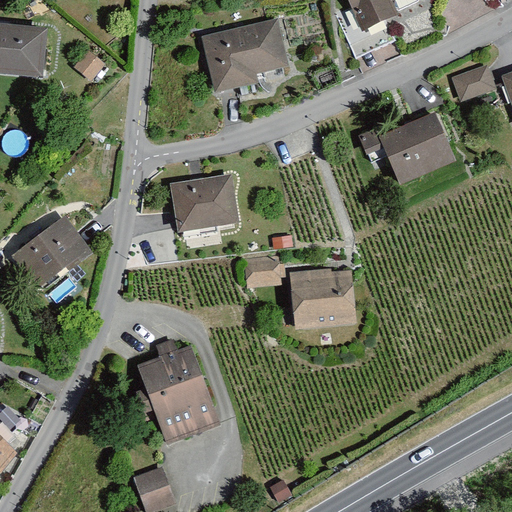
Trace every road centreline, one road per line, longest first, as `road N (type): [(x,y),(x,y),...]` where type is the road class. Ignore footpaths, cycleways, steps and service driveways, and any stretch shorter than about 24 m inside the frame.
road 1 (residential): [(138,162),(265,135),(511,16)]
road 2 (residential): [(5,511),(73,392),(118,255),(138,162)]
road 3 (secondary): [(340,511),(511,413)]
road 4 (residential): [(138,162),(145,0)]
